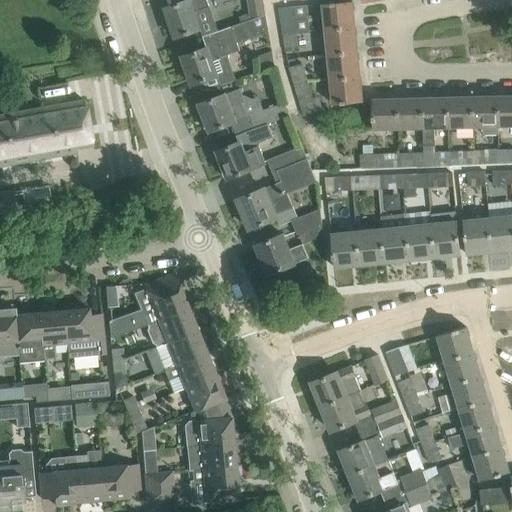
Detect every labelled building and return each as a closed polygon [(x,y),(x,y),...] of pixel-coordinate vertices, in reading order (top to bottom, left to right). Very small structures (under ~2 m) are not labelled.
[(207,0),(186,0),(165,7),(176,37),(200,29),(203,36),(219,31),(210,6),(209,6),(207,0)] [(247,0),(250,16),(250,19),(266,14),(264,3),(263,0),(247,0)] [(326,29),(354,26),(352,2),(353,2),(353,1),(323,3),(326,29)] [(296,28),(297,32),(309,31),(308,17),(294,18),(292,6),(279,8),(283,30),(296,28)] [(207,47),(182,56),(192,84),(218,75),(212,60),(240,50),(237,42),(269,30),(266,14),(250,19),(219,31),(203,36),(207,47)] [(328,54),(357,51),(354,26),(326,29),(328,54)] [(286,52),(287,52),(299,50),(297,32),(296,28),(283,30),(286,52)] [(331,79),(359,76),(357,51),(328,54),(331,79)] [(303,63),(288,67),(303,115),(314,111),(322,107),(319,96),(313,98),(308,83),(304,68),(303,63)] [(333,104),(363,101),(363,100),(362,100),(359,76),(331,79),(333,104)] [(245,101),(240,88),(225,94),(225,93),(199,103),(204,115),(200,117),(205,128),(209,127),(210,131),(247,117),(242,102),(245,101)] [(449,127),(474,126),(473,98),(473,96),(473,98),(449,98),(449,97),(448,97),(449,127)] [(499,134),(499,126),(498,96),(497,96),(497,97),(474,98),(474,96),(473,96),(473,98),(474,126),(484,126),(484,134),(499,134)] [(499,126),(511,125),(511,96),(499,97),(499,96),(498,96),(499,126)] [(423,127),(423,97),(422,97),(422,99),(399,99),(399,98),(398,98),(399,128),(423,127)] [(423,97),(423,127),(424,146),(436,145),(435,127),(449,127),(448,97),(448,98),(424,99),(423,97)] [(373,128),(399,128),(398,98),(398,99),(374,100),(374,98),(373,99),(373,128)] [(75,149),(92,146),(84,100),(0,115),(0,166),(76,153),(75,149)] [(279,104),(249,114),(250,116),(255,128),(268,123),(291,116),(285,103),(279,104)] [(322,107),(314,111),(316,118),(323,133),(331,132),(324,110),(323,107),(322,107)] [(268,123),(255,128),(236,135),(239,141),(218,150),(224,164),(220,166),(224,177),(228,175),(229,178),(251,169),(251,168),(264,163),(258,148),(261,142),(274,137),(268,123)] [(369,168),(369,144),(363,144),(364,154),(360,154),(361,168),(369,168)] [(400,167),(399,152),(373,153),(373,145),(369,144),(369,168),(400,167)] [(302,146),(285,152),(290,166),(307,158),(302,145),(302,146)] [(436,145),(424,146),(424,166),(450,165),(450,150),(436,151),(436,145)] [(511,147),(499,148),(500,163),(511,162),(511,147)] [(499,148),(481,149),(481,164),(500,163),(499,148)] [(468,150),(450,150),(450,165),(468,164),(468,150)] [(417,152),(399,152),(400,167),(418,166),(417,152)] [(277,183),(238,199),(250,228),(276,218),(280,225),(287,222),(292,220),(298,218),(298,217),(288,193),(297,189),(288,166),(273,173),(277,183)] [(486,170),(467,171),(467,172),(468,185),(486,185),(486,170)] [(511,170),(493,170),(493,184),(511,184),(511,170)] [(446,172),(428,173),(429,187),(447,186),(446,172)] [(421,173),(403,174),(404,188),(421,187),(421,173)] [(403,174),(385,174),(385,189),(404,188),(403,174)] [(353,175),(334,176),(335,191),(353,190),(353,175)] [(371,175),(353,175),(353,190),(371,189),(371,175)] [(0,214),(16,212),(12,191),(0,192),(0,214)] [(298,218),(292,220),(298,234),(299,234),(322,224),(321,208),(298,217),(298,218)] [(410,258),(407,225),(405,212),(381,215),(382,228),(385,261),(410,258)] [(493,251),(511,249),(511,214),(489,217),(493,251)] [(467,254),(493,251),(489,217),(464,220),(467,254)] [(460,255),(461,255),(457,220),(432,223),(435,256),(460,253),(460,255)] [(410,258),(435,256),(432,223),(407,225),(410,258)] [(360,263),(385,261),(382,228),(357,230),(360,263)] [(336,266),(360,263),(357,230),(332,233),(335,267),(336,267),(336,266)] [(289,248),(287,244),(283,234),(256,244),(257,246),(258,245),(269,273),(268,273),(268,274),(309,257),(303,244),(303,242),(302,243),(289,248)] [(140,308),(109,321),(110,338),(126,332),(146,324),(188,307),(174,273),(144,285),(146,292),(154,311),(143,316),(140,308)] [(117,306),(116,285),(105,286),(107,307),(117,306)] [(15,341),(12,315),(15,315),(14,308),(11,309),(11,304),(0,305),(0,357),(16,356),(15,347),(15,341)] [(105,355),(101,314),(89,315),(88,308),(85,308),(82,304),(75,305),(72,309),(61,310),(64,343),(66,343),(68,358),(105,355)] [(154,347),(197,330),(188,307),(146,324),(148,327),(146,330),(151,343),(153,344),(154,347)] [(53,344),(64,343),(61,310),(38,313),(41,345),(42,360),(55,358),(53,344)] [(42,360),(41,345),(38,313),(15,315),(12,315),(15,341),(15,347),(16,356),(17,362),(42,360)] [(467,327),(438,336),(445,360),(474,351),(474,350),(473,351),(466,328),(468,328),(467,327)] [(163,371),(207,353),(197,330),(154,347),(163,371)] [(399,346),(386,351),(396,374),(409,369),(417,366),(413,355),(405,358),(400,346),(399,346)] [(110,361),(121,360),(120,349),(109,350),(110,361)] [(474,351),(445,360),(452,384),(481,375),(481,374),(480,375),(473,352),(474,352),(474,351)] [(185,389),(216,377),(207,353),(163,371),(167,381),(180,376),(185,389)] [(366,359),(366,360),(376,384),(389,378),(379,354),(366,359)] [(111,374),(112,374),(121,373),(122,373),(121,360),(110,361),(111,374)] [(322,405),(361,390),(355,376),(351,366),(337,372),(337,371),(312,381),(322,405)] [(112,374),(114,389),(126,384),(125,378),(121,373),(112,374)] [(481,375),(452,384),(460,408),(489,399),(488,398),(487,399),(480,376),(482,376),(481,375)] [(404,399),(417,393),(410,376),(397,381),(404,399)] [(194,411),(224,399),(225,399),(216,377),(185,389),(194,411)] [(21,382),(0,383),(0,399),(8,399),(23,398),(21,382)] [(107,382),(95,383),(96,397),(108,396),(107,382)] [(34,402),(46,401),(45,389),(33,390),(34,402)] [(46,401),(58,400),(57,389),(45,389),(46,401)] [(371,414),(366,403),(361,390),(322,405),(332,431),(357,420),(371,414)] [(417,393),(404,399),(411,416),(423,411),(417,393)] [(130,397),(121,401),(125,413),(135,409),(130,397)] [(185,447),(233,442),(231,417),(224,399),(194,411),(189,413),(190,421),(188,421),(184,425),(185,447)] [(489,399),(460,408),(467,431),(467,432),(496,423),(494,423),(487,400),(489,400),(489,399)] [(378,422),(402,412),(397,400),(373,409),(378,422)] [(94,402),(82,403),(84,427),(96,426),(94,402)] [(16,427),(29,426),(27,403),(14,404),(16,427)] [(33,408),(35,423),(57,421),(55,406),(33,408)] [(135,409),(125,413),(129,422),(134,434),(135,434),(141,432),(144,430),(139,418),(135,409)] [(403,451),(416,446),(402,412),(378,422),(385,436),(395,432),(403,451)] [(467,431),(448,437),(451,449),(470,443),(474,456),(503,447),(501,447),(495,424),(496,424),(496,423),(467,432),(467,431)] [(422,446),(435,440),(428,424),(415,429),(422,446)] [(364,440),(340,450),(349,473),(388,457),(378,434),(365,440),(364,440)] [(422,446),(430,462),(442,457),(435,440),(422,446)] [(185,458),(186,458),(187,471),(202,470),(235,467),(233,442),(185,447),(184,447),(185,458)] [(429,482),(424,470),(423,471),(423,469),(425,468),(416,446),(403,451),(404,453),(405,452),(413,472),(402,477),(407,491),(429,482)] [(503,447),(474,456),(481,480),(510,471),(510,470),(508,471),(502,448),(503,448),(503,447)] [(33,477),(31,451),(23,452),(20,449),(11,450),(8,454),(9,465),(0,466),(0,511),(10,511),(10,503),(24,501),(22,479),(33,477)] [(102,500),(99,468),(87,469),(86,455),(73,456),(78,502),(102,500)] [(54,505),(78,502),(73,456),(63,457),(64,471),(39,473),(41,499),(54,498),(54,505)] [(384,488),(398,483),(388,457),(349,473),(360,499),(385,489),(384,488)] [(128,491),(140,490),(138,464),(99,468),(102,500),(128,498),(128,491)] [(187,471),(188,481),(203,480),(205,503),(238,500),(235,467),(202,470),(187,471)] [(160,502),(173,500),(171,473),(157,474),(160,502)] [(147,503),(160,502),(157,474),(144,476),(147,503)] [(440,475),(428,480),(429,482),(435,496),(439,494),(447,491),(440,475)] [(413,505),(435,496),(429,482),(407,491),(413,505)] [(480,489),(482,505),(508,502),(507,486),(480,489)] [(410,511),(407,503),(392,509),(392,508),(382,511),(410,511)]
